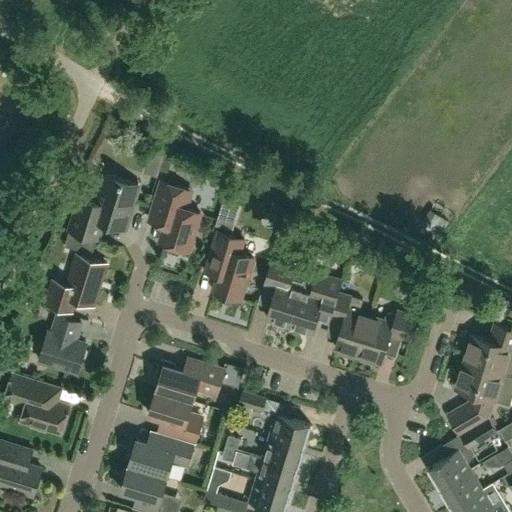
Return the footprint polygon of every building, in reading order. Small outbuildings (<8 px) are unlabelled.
[(126,227),(140,182),(108,172),(106,176),(103,178),(101,185),(103,187),(99,200),(82,195),(71,228),(98,237),(104,220),(126,227)] [(166,225),(161,240),(190,249),(202,211),(188,206),(193,188),(163,179),(150,220),(166,225)] [(298,219),(286,214),(282,226),(292,229),(295,230),(298,221),(298,219)] [(241,298),(254,256),(241,252),(246,238),(218,229),(206,270),(219,274),(215,290),(241,298)] [(94,303),(107,261),(80,252),(70,282),(56,278),(49,301),(72,309),(75,297),(94,303)] [(291,324),(302,287),(304,280),(294,276),(298,264),(273,256),(265,283),(277,287),(268,317),(291,324)] [(340,290),(343,278),(322,272),(319,283),(315,282),(315,283),(304,280),(302,287),(291,324),(314,331),(323,301),(335,305),(340,290)] [(425,283),(412,277),(411,281),(414,291),(420,293),(425,283)] [(359,353),(371,315),(359,311),(362,297),(340,290),(335,305),(332,316),(344,320),(336,346),(359,353)] [(382,361),(390,334),(403,338),(410,312),(398,308),(397,311),(387,312),(385,320),(371,315),(359,353),(382,361)] [(77,338),(82,320),(59,313),(53,330),(50,329),(41,357),(78,369),(83,356),(86,354),(88,348),(86,345),(87,341),(77,338)] [(488,337),(474,333),(465,360),(503,372),(511,374),(511,330),(509,329),(510,327),(495,323),(492,334),(488,337)] [(217,393),(226,367),(189,355),(184,368),(173,365),(174,361),(161,357),(156,373),(161,375),(157,387),(194,398),(197,387),(217,393)] [(490,416),(495,399),(511,404),(511,399),(511,374),(465,360),(457,387),(472,391),(473,396),(472,398),(449,412),(461,433),(490,416)] [(50,381),(13,370),(5,396),(26,402),(21,418),(62,431),(71,402),(60,399),(64,386),(50,382),(50,381)] [(204,414),(190,409),(194,398),(157,387),(150,412),(162,416),(158,430),(170,434),(170,433),(195,441),(204,414)] [(264,409),(267,396),(243,389),(240,401),(264,409)] [(270,434),(305,445),(312,423),(277,412),(270,434)] [(440,486),(472,467),(467,460),(473,456),(474,452),(470,446),(498,430),(490,416),(461,433),(467,443),(436,462),(428,466),(440,486)] [(500,429),(505,438),(511,434),(511,428),(509,424),(500,429)] [(189,463),(195,441),(170,433),(170,434),(166,446),(138,437),(130,462),(168,474),(173,459),(189,463)] [(226,445),(237,448),(241,437),(229,433),(226,445)] [(298,467),(305,445),(270,434),(263,456),(298,467)] [(0,482),(34,494),(43,465),(29,461),(33,447),(0,436),(0,462),(1,463),(0,465),(0,482)] [(234,460),(237,448),(226,445),(222,456),(234,460)] [(504,463),(511,458),(511,450),(508,445),(497,451),(504,463)] [(298,467),(263,456),(251,452),(246,466),(259,470),(257,478),(291,489),(298,467)] [(163,490),(168,474),(130,462),(122,488),(139,493),(135,506),(155,511),(178,511),(181,505),(173,502),(176,494),(163,490)] [(244,511),(245,511),(246,511),(249,500),(216,490),(223,467),(215,465),(208,487),(207,487),(204,499),(244,511)] [(452,506),(483,486),(472,467),(440,486),(452,506)] [(314,491),(320,478),(306,472),(300,485),(314,491)] [(291,489),(257,478),(249,500),(284,511),(291,489)] [(483,486),(452,506),(456,511),(487,511),(488,511),(487,511),(510,511),(511,511),(511,510),(500,490),(489,497),(483,486)]
